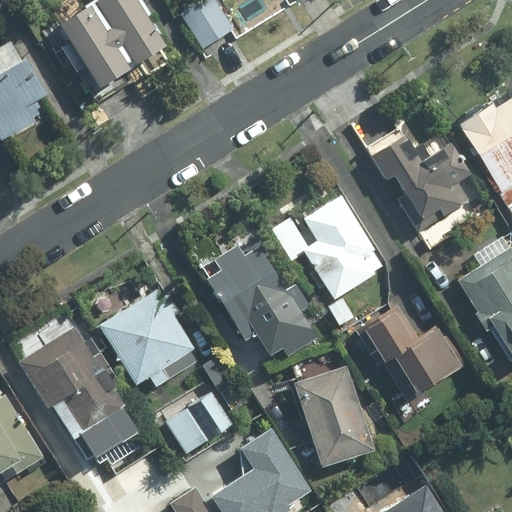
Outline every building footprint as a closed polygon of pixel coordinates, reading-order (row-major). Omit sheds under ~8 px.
[(144,0),(96,0),(65,21),(105,82),(170,40),(144,0)] [(217,0),(203,0),(183,13),(205,48),(235,29),(217,0)] [(36,120),(28,106),(50,92),(27,56),(0,72),(0,126),(7,138),(36,120)] [(511,89),(464,115),(506,196),(511,193),(511,89)] [(424,90),(400,110),(423,137),(447,117),(424,90)] [(406,127),(372,145),(417,230),(468,204),(457,184),(472,176),(452,140),(422,156),(406,127)] [(306,213),(320,236),(306,245),(336,294),(375,270),(364,251),(374,245),(342,192),(306,213)] [(290,213),(272,224),(289,251),(307,240),(290,213)] [(214,253),(221,264),(208,272),(249,338),(310,302),(297,280),(286,286),(259,242),(245,251),(238,239),(214,253)] [(511,241),(457,276),(511,361),(511,241)] [(159,285),(100,320),(136,379),(195,344),(159,285)] [(398,303),(363,325),(412,401),(470,365),(440,316),(415,332),(398,303)] [(69,433),(82,425),(98,450),(140,424),(77,320),(20,355),(69,433)] [(349,361),(297,377),(322,460),(374,444),(349,361)] [(213,388),(167,417),(187,449),(234,420),(213,388)] [(9,392),(0,397),(0,477),(44,452),(9,392)] [(450,511),(424,469),(357,508),(359,511),(450,511)]
